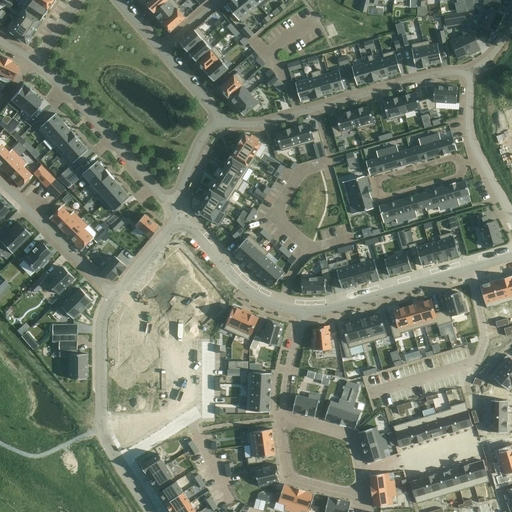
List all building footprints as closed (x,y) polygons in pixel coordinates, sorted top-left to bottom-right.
[(33,0),(27,0),(22,8),(41,20),(48,10),(33,0)] [(33,0),(48,10),(54,0),(33,0)] [(149,0),(146,3),(154,13),(168,0),(149,0)] [(174,0),(168,0),(154,13),(157,17),(156,18),(160,22),(161,21),(162,22),(180,7),(174,0)] [(243,24),(252,16),(239,0),(231,0),(228,3),(228,4),(227,5),(243,24)] [(239,0),(252,16),(253,15),(250,12),(258,5),(260,7),(261,7),(254,0),(239,0)] [(500,0),(484,0),(483,10),(487,12),(481,26),(494,33),(503,14),(498,11),(499,7),(500,7),(500,0)] [(277,8),(281,12),(286,7),(283,3),(277,8)] [(180,7),(162,22),(170,32),(186,18),(178,9),(181,7),(180,7)] [(26,11),(19,21),(33,31),(36,27),(39,27),(41,24),(40,22),(41,20),(22,8),(26,11)] [(464,13),(453,15),(455,24),(466,23),(464,13)] [(222,14),(219,17),(223,22),(227,19),(222,14)] [(262,20),(265,24),(270,20),(267,16),(262,20)] [(33,31),(19,21),(11,32),(20,38),(20,39),(27,44),(32,37),(31,36),(33,31)] [(230,23),(227,26),(231,32),(235,28),(230,23)] [(249,39),(254,35),(246,25),(241,30),(249,39)] [(198,27),(180,43),(181,44),(180,45),(184,49),(185,49),(188,53),(207,36),(198,27)] [(451,41),(458,58),(472,52),(473,54),(480,50),(469,27),(462,31),(464,35),(451,41)] [(235,28),(231,32),(236,37),(240,34),(235,28)] [(444,30),(437,32),(437,35),(438,40),(439,44),(446,42),(445,38),(444,34),(444,30)] [(405,34),(399,35),(402,47),(408,45),(405,34)] [(207,36),(188,53),(189,53),(197,61),(197,62),(215,46),(213,47),(205,39),(207,37),(207,36)] [(243,38),(240,41),(244,46),(248,43),(243,38)] [(429,40),(424,42),(429,66),(429,65),(441,62),(437,44),(430,45),(429,40)] [(429,66),(424,42),(411,44),(416,68),(418,67),(418,68),(429,66)] [(215,46),(197,62),(205,71),(223,55),(215,46)] [(394,51),(383,54),(389,76),(400,73),(394,51)] [(372,55),(379,80),(380,80),(379,79),(389,76),(383,54),(382,54),(383,57),(374,60),(372,55)] [(223,55),(205,71),(206,72),(214,81),(228,68),(220,59),(224,56),(223,55)] [(379,80),(372,55),(367,56),(369,62),(363,63),(369,83),(379,80)] [(1,56),(0,58),(0,73),(11,79),(14,73),(15,74),(17,68),(18,66),(9,62),(10,61),(1,56)] [(261,58),(258,61),(262,67),(266,64),(261,58)] [(369,83),(363,63),(352,66),(358,85),(368,82),(368,83),(369,83)] [(271,69),(265,74),(268,77),(274,73),(271,69)] [(320,70),(316,71),(323,96),(323,95),(333,92),(328,74),(322,75),(320,70)] [(328,74),(333,92),(344,89),(338,70),(328,74)] [(313,78),(307,80),(312,99),(323,96),(316,71),(311,72),(313,78)] [(238,72),(220,88),(223,92),(222,92),(226,97),(227,96),(228,97),(246,81),(238,72)] [(274,73),(265,81),(270,86),(279,78),(274,73)] [(312,99),(307,80),(296,83),(301,101),(312,98),(312,99)] [(246,81),(228,97),(236,106),(254,90),(250,93),(243,85),(246,82),(246,81)] [(22,85),(7,104),(17,112),(20,108),(33,92),(24,85),(23,85),(22,85)] [(433,97),(426,99),(429,111),(436,109),(436,102),(456,103),(457,87),(434,86),(433,97)] [(254,90),(236,106),(239,109),(238,109),(244,116),(252,108),(255,111),(260,106),(258,103),(259,103),(254,97),(257,94),(254,90)] [(33,92),(20,108),(30,117),(42,101),(33,93),(33,92)] [(403,97),(400,98),(405,115),(405,113),(420,108),(421,113),(429,111),(426,99),(419,101),(416,93),(409,95),(409,94),(402,96),(403,97)] [(390,100),(384,102),(389,120),(405,115),(400,98),(397,98),(390,100)] [(355,110),(353,111),(358,129),(374,124),(369,106),(362,108),(355,110)] [(339,124),(332,127),(335,138),(343,136),(342,131),(357,127),(357,129),(358,129),(353,111),(350,112),(350,111),(343,113),(343,114),(336,116),(339,124)] [(56,113),(37,129),(46,139),(64,123),(56,113)] [(12,118),(4,128),(11,133),(19,124),(12,118)] [(64,123),(46,139),(54,148),(72,131),(64,123)] [(296,128),(293,128),(298,146),(314,142),(314,144),(322,142),(319,130),(312,132),(309,124),(302,126),(302,125),(295,127),(296,128)] [(283,131),(277,133),(282,151),(298,146),(293,128),(290,129),(283,131)] [(72,131),(54,148),(62,157),(80,140),(72,131)] [(15,132),(12,136),(17,140),(20,137),(15,132)] [(438,133),(429,136),(434,156),(441,155),(447,154),(446,153),(456,150),(452,136),(440,140),(438,133)] [(242,138),(238,145),(256,156),(254,155),(261,144),(257,142),(259,139),(253,135),(251,138),(245,134),(243,138),(242,138),(243,138),(242,138)] [(421,145),(409,149),(413,163),(434,156),(429,136),(419,139),(421,145)] [(20,137),(17,140),(19,142),(21,145),(25,142),(20,137)] [(80,140),(62,157),(64,156),(72,165),(88,150),(80,141),(81,141),(80,140)] [(0,143),(0,168),(3,171),(19,156),(26,149),(21,145),(19,142),(11,149),(8,152),(0,143)] [(234,149),(230,154),(232,155),(232,156),(231,156),(249,168),(256,156),(238,145),(237,145),(238,146),(236,150),(234,149)] [(396,146),(386,148),(392,169),(413,163),(409,149),(398,152),(396,146)] [(379,158),(367,161),(371,175),(392,169),(386,148),(377,151),(379,158)] [(19,156),(3,171),(19,187),(31,175),(23,167),(26,164),(19,156)] [(227,164),(224,168),(244,180),(242,179),(249,168),(231,156),(226,164),(227,164)] [(98,161),(81,175),(89,184),(87,186),(106,170),(106,169),(105,170),(98,161)] [(41,165),(32,173),(37,178),(46,170),(41,165)] [(224,168),(218,178),(237,191),(244,180),(224,168)] [(46,170),(37,178),(42,183),(51,175),(46,170)] [(106,170),(87,186),(95,195),(114,179),(106,170)] [(62,174),(58,177),(63,182),(66,179),(62,174)] [(51,175),(42,183),(47,188),(56,180),(51,175)] [(364,177),(343,183),(347,198),(369,192),(368,186),(367,187),(364,177)] [(215,182),(210,189),(230,202),(231,202),(229,200),(235,190),(237,191),(218,178),(215,182)] [(66,179),(63,182),(68,187),(71,183),(66,179)] [(114,179),(95,195),(96,196),(99,192),(107,201),(105,202),(105,203),(121,188),(114,180),(114,179)] [(56,180),(47,188),(52,193),(61,185),(56,180)] [(450,185),(443,187),(449,208),(459,205),(457,198),(469,195),(465,181),(455,184),(455,183),(450,185)] [(61,185),(52,193),(57,198),(66,189),(61,185)] [(443,187),(422,193),(427,210),(438,207),(440,210),(449,208),(443,187)] [(121,188),(105,203),(113,212),(129,198),(121,188)] [(206,194),(203,197),(204,199),(204,200),(226,214),(227,214),(224,212),(230,202),(210,189),(210,190),(208,194),(206,194)] [(257,189),(253,195),(263,201),(267,195),(257,189)] [(369,192),(347,198),(352,214),(373,207),(370,198),(371,197),(369,192)] [(68,193),(62,199),(67,203),(72,198),(68,193)] [(422,193),(401,199),(407,220),(417,217),(415,210),(426,207),(427,210),(422,193)] [(401,199),(380,206),(384,222),(396,219),(397,223),(407,220),(401,199)] [(197,208),(195,210),(196,213),(198,214),(201,214),(219,225),(226,214),(204,200),(199,207),(197,208)] [(0,218),(8,210),(0,202),(0,218)] [(62,206),(50,218),(66,234),(81,219),(74,212),(71,215),(62,206)] [(243,210),(239,215),(246,220),(249,214),(243,210)] [(145,214),(136,225),(151,238),(160,227),(145,214)] [(455,215),(448,217),(452,230),(458,228),(455,215)] [(486,216),(472,220),(474,227),(480,226),(486,247),(502,243),(495,221),(488,222),(486,216)] [(119,218),(111,226),(116,231),(124,223),(119,218)] [(81,219),(66,234),(81,250),(92,239),(93,238),(85,229),(88,226),(81,219)] [(0,227),(0,242),(11,253),(30,235),(17,222),(6,233),(0,227)] [(105,222),(101,225),(106,230),(109,227),(105,222)] [(239,225),(230,233),(235,238),(244,230),(239,225)] [(93,238),(92,239),(97,243),(102,238),(107,233),(103,228),(98,233),(96,235),(93,238)] [(452,232),(440,236),(446,259),(458,255),(459,256),(459,255),(452,232)] [(107,233),(102,238),(106,241),(111,236),(107,233)] [(249,235),(233,253),(234,254),(234,253),(243,262),(259,244),(249,235)] [(441,240),(429,244),(434,262),(446,259),(440,236),(439,236),(441,240)] [(41,242),(23,260),(35,272),(40,266),(42,268),(49,262),(47,260),(53,254),(41,242)] [(416,243),(408,245),(412,256),(418,254),(422,266),(422,265),(434,262),(429,244),(417,247),(416,243)] [(259,244),(243,262),(253,270),(268,252),(259,244)] [(268,252),(253,270),(262,278),(275,264),(266,256),(269,252),(268,252)] [(385,259),(384,259),(389,275),(390,275),(411,269),(407,253),(406,253),(406,254),(385,260),(385,259)] [(114,256),(102,271),(108,277),(111,280),(112,280),(113,281),(118,274),(120,275),(127,267),(125,266),(126,265),(114,256)] [(365,257),(360,259),(367,282),(379,278),(379,279),(379,278),(374,259),(373,259),(373,260),(366,262),(365,257)] [(361,263),(349,267),(355,285),(367,282),(360,259),(361,263)] [(275,264),(262,278),(271,286),(271,287),(272,287),(285,272),(284,272),(275,264)] [(64,267),(47,283),(59,294),(75,278),(64,267)] [(337,270),(342,289),(343,289),(355,285),(349,267),(337,270)] [(322,277),(302,278),(302,294),(325,293),(325,281),(332,279),(329,268),(321,270),(322,277)] [(44,273),(30,287),(35,292),(50,278),(44,273)] [(0,276),(0,291),(3,294),(10,286),(0,276)] [(499,304),(511,301),(505,278),(493,281),(499,304)] [(480,285),(487,308),(499,304),(493,281),(480,285)] [(80,289),(62,307),(73,319),(92,300),(80,289)] [(448,310),(442,312),(445,324),(453,322),(451,316),(467,311),(464,302),(462,302),(459,292),(458,292),(453,294),(453,292),(444,294),(445,297),(446,302),(448,308),(448,310)] [(431,299),(418,303),(419,305),(425,326),(437,322),(438,326),(445,324),(442,312),(435,314),(431,301),(431,299)] [(418,303),(406,306),(407,308),(413,329),(425,326),(419,305),(418,303)] [(398,324),(391,326),(394,338),(402,336),(401,333),(413,329),(407,308),(406,306),(393,310),(394,312),(398,324)] [(234,307),(225,328),(237,334),(246,312),(234,307)] [(246,312),(237,334),(249,339),(258,317),(246,312)] [(380,314),(368,318),(368,319),(374,341),(387,337),(381,316),(380,314)] [(368,318),(355,321),(356,322),(362,344),(374,341),(368,319),(368,318)] [(265,333),(262,341),(279,346),(282,337),(280,336),(283,326),(277,324),(277,322),(269,320),(266,327),(264,333),(265,333)] [(348,341),(342,343),(347,358),(352,357),(351,355),(364,351),(362,344),(356,322),(355,321),(343,325),(348,341)] [(77,325),(53,325),(53,334),(78,334),(77,325)] [(315,340),(313,340),(314,349),(331,348),(330,340),(330,334),(329,328),(329,326),(320,326),(320,328),(314,329),(314,330),(315,340)] [(457,339),(454,332),(448,334),(450,341),(457,339)] [(255,335),(250,346),(256,349),(261,337),(255,335)] [(78,341),(60,341),(60,350),(70,350),(70,379),(87,379),(87,354),(78,354),(78,341)] [(511,358),(507,355),(498,365),(511,375),(511,358)] [(240,361),(229,361),(229,369),(240,369),(240,361)] [(511,375),(498,365),(490,375),(509,390),(511,386),(511,375)] [(248,372),(247,385),(271,386),(272,373),(248,372)] [(322,380),(321,383),(328,385),(331,375),(324,373),(322,380)] [(247,385),(247,397),(270,399),(271,386),(247,385)] [(296,395),(292,412),(315,417),(319,400),(318,400),(319,396),(309,394),(308,398),(296,395)] [(247,397),(246,410),(270,412),(270,399),(247,397)] [(329,405),(325,419),(334,422),(334,423),(340,425),(347,401),(340,399),(338,403),(331,401),(329,405)] [(508,400),(484,400),(483,416),(507,416),(508,400)] [(347,401),(340,425),(346,427),(346,426),(355,429),(360,415),(361,411),(353,408),(355,404),(347,401)] [(411,402),(403,404),(404,408),(405,410),(412,408),(411,402)] [(465,402),(450,406),(458,430),(472,425),(465,402)] [(451,409),(437,413),(443,434),(449,432),(458,430),(450,406),(451,409)] [(437,413),(422,417),(429,438),(443,434),(437,413)] [(507,416),(483,416),(483,424),(488,424),(488,432),(507,433),(507,416)] [(422,417),(408,421),(414,443),(415,443),(423,440),(429,438),(422,417)] [(408,421),(393,426),(400,447),(414,443),(408,421)] [(373,428),(358,432),(363,447),(386,441),(384,433),(379,434),(377,427),(373,428)] [(272,429),(248,432),(250,445),(274,442),(272,429)] [(386,441),(363,447),(368,463),(382,459),(382,458),(386,457),(384,450),(388,448),(386,441)] [(252,457),(248,458),(248,464),(257,462),(256,457),(275,455),(274,442),(250,445),(252,457)] [(502,465),(498,466),(501,475),(496,476),(498,484),(511,480),(509,474),(511,472),(511,448),(498,453),(502,465)] [(159,454),(141,466),(146,473),(147,473),(149,476),(168,464),(168,463),(166,465),(164,462),(164,461),(159,454)] [(468,464),(474,486),(489,481),(483,460),(468,465),(468,464)] [(168,464),(149,476),(156,487),(175,475),(168,464)] [(460,467),(454,469),(460,490),(474,486),(468,464),(460,467)] [(277,465),(255,470),(259,487),(268,484),(268,483),(279,480),(277,474),(279,474),(277,465)] [(454,469),(439,473),(446,495),(460,490),(454,469)] [(384,473),(370,475),(371,485),(370,485),(371,491),(395,488),(394,480),(390,480),(389,473),(384,473)] [(425,478),(431,499),(446,495),(439,473),(433,475),(425,477),(425,478)] [(425,478),(410,482),(417,503),(431,499),(425,478)] [(176,481),(159,492),(166,503),(183,492),(176,481)] [(280,499),(278,502),(286,505),(284,509),(292,511),(299,489),(293,487),(284,484),(279,498),(280,499)] [(395,488),(371,491),(372,497),(373,497),(374,507),(389,505),(393,504),(392,496),(396,496),(405,493),(403,487),(395,488)] [(299,489),(292,511),(300,511),(301,510),(307,511),(308,511),(310,508),(315,494),(305,491),(306,491),(299,489)] [(183,492),(166,503),(171,511),(175,511),(190,503),(183,492)] [(261,500),(266,502),(267,502),(268,496),(259,494),(257,499),(261,500)] [(348,511),(351,502),(340,500),(340,499),(336,498),(336,499),(328,497),(324,511),(348,511)] [(471,499),(463,502),(464,504),(465,507),(473,505),(471,499)] [(196,511),(190,503),(175,511),(198,511),(199,511),(198,511),(196,511)]
